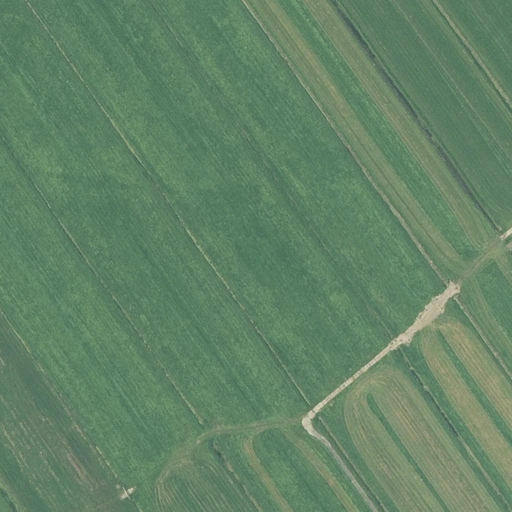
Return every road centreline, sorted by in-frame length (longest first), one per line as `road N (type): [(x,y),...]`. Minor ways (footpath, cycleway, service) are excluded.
road 1 (track): [(369,511),(304,420),(511,245)]
road 2 (track): [(100,511),(192,435),(304,420)]
